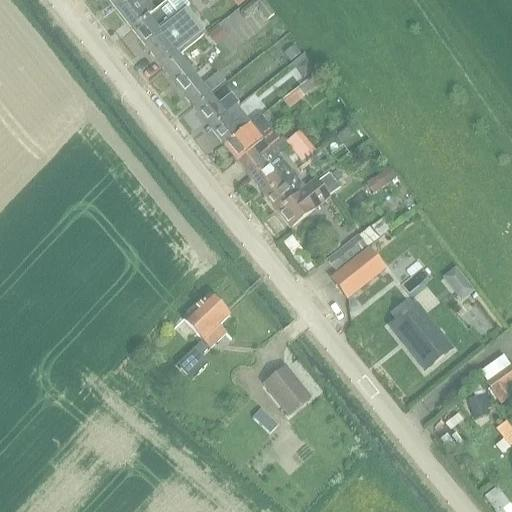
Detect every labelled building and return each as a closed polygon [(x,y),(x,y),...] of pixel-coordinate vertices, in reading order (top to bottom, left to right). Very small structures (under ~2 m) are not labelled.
[(106,0),(130,30),(154,11),(145,0),(106,0)] [(130,30),(162,70),(178,58),(177,56),(203,35),(182,10),(188,5),(183,0),(167,0),(154,11),(130,30)] [(260,0),(254,0),(240,12),(245,18),(255,10),(264,22),(272,15),(260,0)] [(217,28),(206,37),(213,46),(224,37),(217,28)] [(294,47),(284,55),(290,62),(299,55),(294,47)] [(162,70),(193,109),(209,97),(208,96),(224,83),(217,74),(201,87),(178,58),(162,70)] [(300,66),(298,72),(303,79),(314,71),(306,61),(300,66)] [(313,89),(306,80),(280,101),(288,110),(313,89)] [(209,129),(235,109),(238,106),(230,96),(217,107),(209,97),(193,109),(209,129)] [(235,109),(209,129),(223,147),(248,126),(235,109)] [(223,147),(236,163),(275,132),(262,115),(248,126),(223,147)] [(242,171),(282,140),(281,140),(275,132),(236,163),(242,171)] [(285,143),(302,164),(315,153),(298,132),(285,143)] [(262,196),(291,173),(278,156),(288,148),(282,140),(242,171),(262,196)] [(388,167),(377,175),(385,185),(395,177),(388,167)] [(303,188),(291,173),(262,196),(275,213),(300,193),(305,189),(304,188),(303,188)] [(329,174),(316,184),(327,199),(340,189),(329,174)] [(300,193),(275,213),(289,230),(327,199),(316,184),(314,181),(311,183),(305,189),(300,193)] [(373,231),(385,224),(378,213),(367,219),(373,231)] [(349,244),(326,261),(334,272),(378,238),(372,231),(370,228),(362,234),(349,244)] [(292,238),(284,244),(294,258),(302,252),(292,238)] [(367,250),(330,280),(346,301),(384,271),(367,250)] [(414,257),(402,267),(410,277),(422,267),(414,257)] [(449,261),(436,272),(456,295),(469,285),(449,261)] [(208,298),(183,323),(202,343),(208,349),(210,351),(225,336),(218,329),(229,319),(219,309),(220,304),(215,299),(210,300),(208,298)] [(424,373),(450,352),(415,308),(389,329),(424,373)] [(202,343),(177,367),(190,380),(207,364),(200,357),(208,349),(202,343)] [(500,404),(511,395),(506,386),(511,381),(511,368),(510,366),(486,384),(500,404)] [(309,400),(284,369),(262,387),(287,418),(309,400)] [(492,417),(485,395),(466,401),(473,423),(492,417)] [(260,410),(252,418),(260,426),(268,418),(260,410)] [(459,417),(446,427),(452,434),(464,424),(459,417)] [(262,425),(262,430),(268,436),(275,428),(267,420),(262,425)] [(496,488),(483,497),(493,511),(507,511),(511,509),(496,488)]
